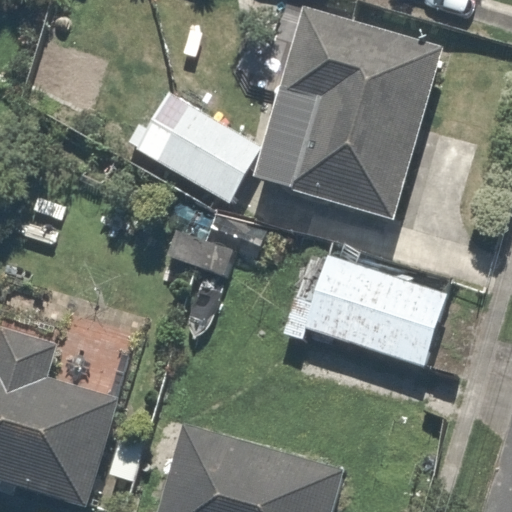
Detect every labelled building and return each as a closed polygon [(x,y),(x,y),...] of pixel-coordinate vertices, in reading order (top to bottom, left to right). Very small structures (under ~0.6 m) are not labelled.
[(454,61),(311,24),(268,191),(412,228),(454,61)] [(175,97),(141,156),(240,212),(274,153),(175,97)] [(314,248),(287,327),(442,380),(470,302),(314,248)] [(12,340),(4,369),(0,367),(0,488),(77,511),(112,511),(143,411),(70,389),(79,360),(12,340)] [(191,436),(168,511),(353,511),(361,487),(191,436)]
